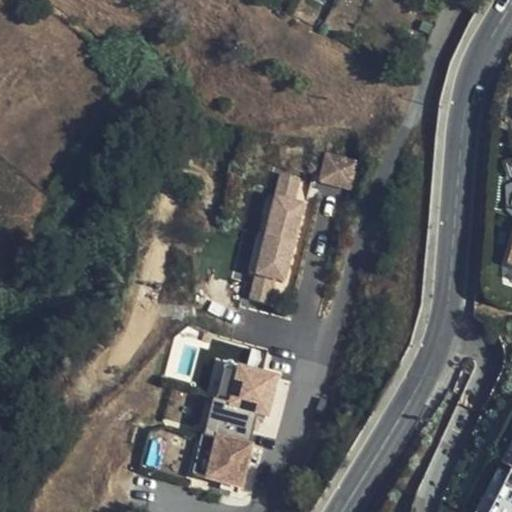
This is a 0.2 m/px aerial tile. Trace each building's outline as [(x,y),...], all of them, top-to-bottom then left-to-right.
[(325,152),(319,182),(351,188),(357,157),(325,152)] [(297,179),(278,175),(272,201),(254,278),(248,302),(267,307),(273,283),(274,276),(284,278),(299,214),(289,212),(291,205),(297,179)] [(272,201),(263,199),(245,276),(254,278),(272,201)] [(300,208),(291,205),(289,212),(299,214),(300,208)] [(284,278),(274,276),(273,283),(282,285),(284,278)] [(239,372),(222,369),(214,405),(231,409),(239,372)] [(266,417),(274,380),(239,372),(231,409),(214,405),(210,404),(202,439),(214,442),(205,481),(240,489),(257,415),(266,417)] [(202,439),(198,438),(189,478),(205,481),(214,442),(202,439)] [(511,511),(511,470),(489,511),(511,511)]
